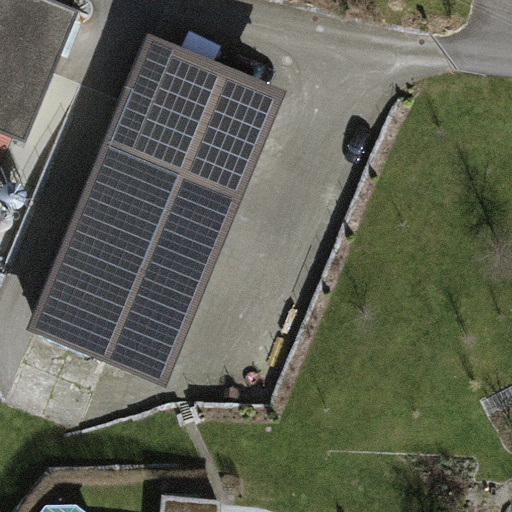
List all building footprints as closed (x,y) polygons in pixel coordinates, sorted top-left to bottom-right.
[(0,0),(0,162),(13,131),(24,136),(76,10),(49,0),(0,0)] [(284,84),(146,28),(26,320),(163,376),(284,84)] [(10,205),(15,204),(19,202),(23,198),(25,194),(25,189),(24,184),(21,180),(17,177),(13,176),(8,176),(3,177),(0,180),(0,200),(2,202),(6,204),(10,205)] [(0,232),(4,232),(8,229),(11,226),(13,222),(14,217),(12,212),(10,208),(6,205),(1,203),(0,203),(0,232)] [(219,511),(221,499),(162,493),(160,511),(219,511)]
